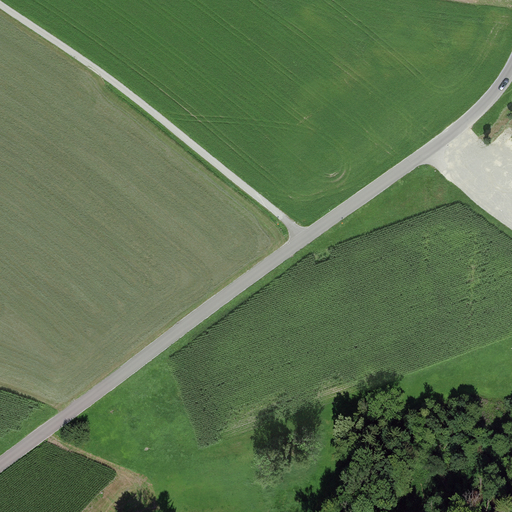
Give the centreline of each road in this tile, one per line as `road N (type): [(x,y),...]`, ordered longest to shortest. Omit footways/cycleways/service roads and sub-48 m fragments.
road 1 (tertiary): [(511,67),(474,115),(428,151),(0,465)]
road 2 (track): [(0,6),(115,84),(306,237)]
